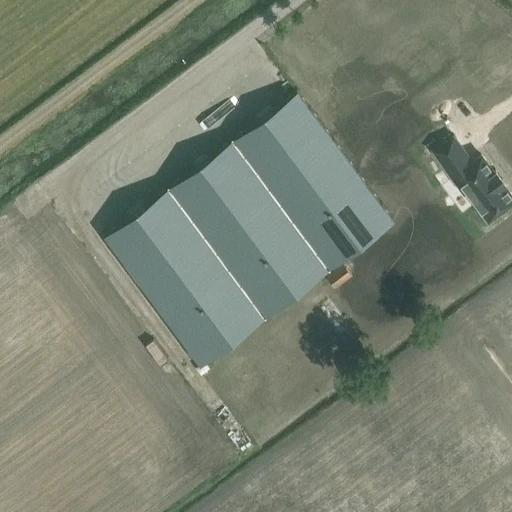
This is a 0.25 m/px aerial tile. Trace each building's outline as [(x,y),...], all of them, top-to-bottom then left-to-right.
[(159,131),(204,93),(195,83),(150,120),(159,131)] [(393,217),(297,89),(103,234),(200,362),(393,217)] [(452,177),(456,174),(488,217),(511,199),(511,193),(503,181),(504,180),(496,168),(494,169),(482,153),(473,159),(454,133),(432,149),(452,177)] [(335,287),(353,273),(343,261),(325,274),(335,287)] [(372,277),(388,301),(408,288),(393,264),(372,277)] [(289,314),(307,337),(331,318),(313,295),(289,314)]
